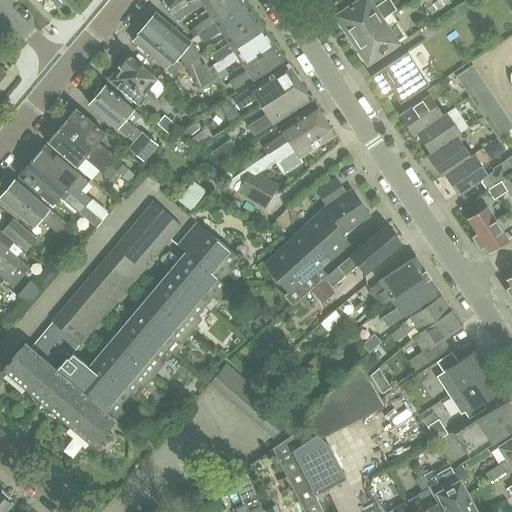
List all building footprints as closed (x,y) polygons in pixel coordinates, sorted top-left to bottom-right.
[(172,13),(181,8),(191,0),(166,0),(165,2),(172,13)] [(202,3),(206,10),(220,0),(191,0),(181,8),(172,13),(177,21),(185,15),(202,3)] [(247,2),(245,0),(220,0),(206,10),(210,16),(193,27),(199,36),(247,2)] [(311,0),(321,14),(341,0),(311,0)] [(343,27),(351,39),(382,19),(390,13),(396,10),(389,0),(388,0),(375,9),(369,0),(358,0),(336,15),(337,17),(336,20),(341,27),(343,27)] [(247,2),(199,36),(203,42),(220,31),(224,37),(256,16),(247,2)] [(189,42),(156,13),(133,42),(172,75),(180,65),(173,59),(178,54),(182,60),(181,62),(184,67),(187,67),(201,88),(216,78),(191,40),(189,42)] [(382,19),(351,39),(358,49),(358,51),(362,58),(364,58),(367,63),(397,43),(406,37),(396,21),(391,13),(382,19)] [(212,55),(217,63),(266,30),(256,16),(224,37),(228,43),(212,55)] [(266,30),(217,63),(213,66),(217,73),(238,59),(242,65),(275,44),(266,30)] [(284,58),(275,44),(242,65),(246,71),(229,82),(234,90),(251,78),(252,79),(284,58)] [(407,51),(370,75),(384,96),(392,91),(399,103),(428,84),(407,51)] [(110,81),(126,94),(138,104),(148,93),(145,90),(155,78),(128,55),(127,57),(125,55),(117,64),(120,66),(119,67),(120,69),(110,81)] [(255,98),(261,106),(299,81),(288,63),(233,99),(239,108),(255,98)] [(469,96),(486,85),(480,77),(464,88),(469,96)] [(266,114),(247,126),(253,135),(310,99),(299,81),(261,106),(266,114)] [(89,104),(100,113),(134,141),(129,148),(143,160),(156,145),(131,124),(139,115),(105,86),(104,88),(98,88),(93,93),(94,99),(89,104)] [(419,130),(442,114),(428,94),(399,114),(409,129),(413,135),(420,131),(419,130)] [(494,97),(477,108),(483,117),(500,106),(494,97)] [(263,145),(268,154),(324,118),(313,102),(278,124),(283,132),(263,145)] [(75,109),(61,125),(108,166),(115,158),(96,142),(104,133),(75,109)] [(446,112),(442,114),(419,130),(420,131),(413,135),(414,136),(417,134),(430,153),(459,133),(446,112)] [(164,115),(156,124),(168,134),(179,128),(164,115)] [(257,160),(242,170),(248,174),(252,176),(263,169),(275,161),(283,174),(302,162),(299,157),(331,137),(332,132),(324,118),(268,154),(261,158),(257,160)] [(511,127),(511,123),(508,118),(491,129),(497,138),(511,127)] [(200,145),(210,138),(198,119),(183,129),(200,145)] [(116,172),(108,166),(61,125),(46,143),(76,167),(83,158),(101,173),(109,180),(116,172)] [(460,134),(459,133),(430,153),(426,155),(441,177),(444,174),(447,172),(474,154),(473,153),(470,156),(457,136),(460,134)] [(212,151),(219,161),(237,149),(230,139),(212,151)] [(88,183),(44,145),(31,160),(76,201),(84,207),(90,200),(91,199),(81,191),(88,183)] [(458,195),(481,179),(487,189),(494,184),(474,154),(447,172),(444,174),(458,195)] [(31,160),(18,175),(52,204),(58,196),(79,214),(84,207),(76,201),(31,160)] [(116,171),(132,184),(137,177),(122,164),(116,171)] [(223,182),(236,191),(264,207),(274,189),(242,170),(223,182)] [(347,242),(341,233),(369,215),(352,189),(346,193),(336,177),(316,190),(326,206),(323,207),(263,263),(287,292),(284,295),(292,304),(322,277),(326,274),(319,266),(347,242)] [(14,180),(0,197),(0,198),(0,199),(0,198),(0,202),(17,217),(20,214),(34,226),(40,218),(60,235),(68,225),(48,208),(48,209),(14,180)] [(501,181),(494,185),(500,196),(507,191),(501,181)] [(494,200),(500,196),(494,185),(487,189),(494,200)] [(93,214),(100,220),(106,213),(90,200),(84,207),(93,214)] [(24,343),(3,369),(95,447),(230,288),(224,283),(242,261),(197,223),(178,246),(185,252),(89,367),(72,353),(180,224),(153,201),(30,348),(24,343)] [(471,236),(474,241),(479,249),(484,246),(488,252),(508,239),(486,206),(466,218),(475,233),(471,236)] [(96,228),(101,221),(100,220),(93,214),(87,221),(96,228)] [(12,218),(2,231),(26,251),(36,238),(12,218)] [(322,277),(331,287),(357,264),(364,272),(399,242),(395,237),(396,234),(391,228),(388,229),(384,225),(326,274),(322,277)] [(0,231),(0,254),(14,267),(24,274),(29,268),(6,250),(13,242),(0,231)] [(0,254),(0,265),(9,273),(14,267),(0,254)] [(390,298),(427,274),(415,256),(378,280),(379,281),(368,288),(374,297),(375,296),(381,305),(390,298)] [(31,280),(42,289),(55,275),(44,265),(31,280)] [(427,274),(390,298),(396,307),(381,317),(387,326),(438,292),(427,274)] [(31,280),(26,286),(38,295),(39,294),(42,289),(31,280)] [(415,324),(419,331),(450,309),(441,295),(412,314),(400,325),(405,333),(415,324)] [(28,307),(20,300),(8,314),(16,321),(28,307)] [(460,325),(450,309),(419,331),(412,337),(423,350),(431,361),(439,355),(437,352),(431,344),(444,335),(460,325)] [(253,322),(262,328),(269,319),(260,313),(253,322)] [(362,345),(369,352),(381,341),(374,334),(362,345)] [(448,395),(489,368),(477,349),(458,362),(451,352),(436,362),(443,372),(436,376),(448,395)] [(361,361),(367,372),(379,360),(371,351),(361,361)] [(310,365),(313,368),(322,361),(316,354),(307,363),(309,365),(310,365)] [(281,443),(273,449),(305,511),(304,511),(308,511),(320,507),(313,494),(321,490),(346,477),(340,465),(332,448),(330,446),(319,436),(383,404),(382,401),(368,375),(361,361),(299,418),(307,425),(281,443)] [(213,383),(222,390),(238,371),(229,364),(213,383)] [(298,375),(301,379),(313,368),(310,365),(309,365),(303,365),(298,370),(298,375)] [(390,386),(378,367),(370,375),(381,392),(390,386)] [(489,368),(448,395),(461,414),(464,412),(468,418),(487,408),(482,400),(502,387),(493,375),(489,368)] [(247,379),(238,371),(222,390),(231,398),(247,379)] [(247,379),(231,398),(241,406),(257,387),(247,379)] [(266,395),(257,387),(241,406),(250,414),(266,395)] [(250,414),(259,421),(275,402),(266,395),(250,414)] [(468,458),(511,431),(511,403),(509,398),(453,432),(468,458)] [(284,410),(275,402),(259,421),(268,429),(284,410)] [(284,410),(268,429),(277,437),(293,418),(284,410)] [(510,467),(511,467),(511,466),(511,435),(498,445),(506,458),(501,461),(493,466),(483,473),(489,482),(499,475),(506,470),(510,467)] [(453,469),(459,479),(468,475),(462,464),(453,469)] [(431,471),(422,476),(432,494),(436,492),(446,511),(476,511),(473,506),(451,466),(433,475),(431,471)] [(264,511),(247,468),(231,479),(237,495),(241,505),(234,508),(235,511),(264,511)] [(406,501),(411,511),(442,511),(432,494),(422,476),(415,479),(422,492),(406,501)] [(0,511),(2,511),(11,504),(8,501),(10,499),(1,491),(0,491),(0,511)] [(197,511),(221,511),(219,508),(217,502),(197,510),(197,511)] [(384,511),(381,505),(367,511),(408,511),(403,502),(391,509),(384,511)]
